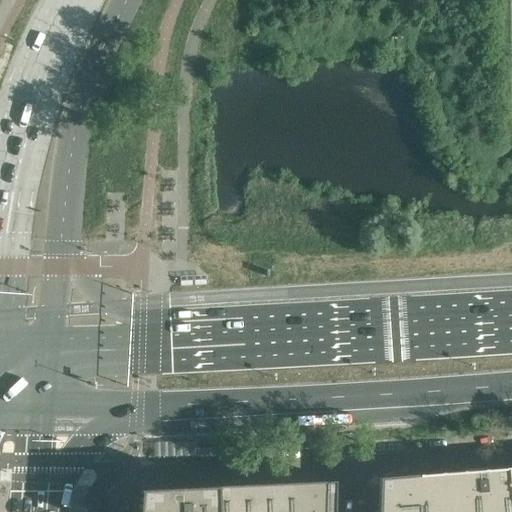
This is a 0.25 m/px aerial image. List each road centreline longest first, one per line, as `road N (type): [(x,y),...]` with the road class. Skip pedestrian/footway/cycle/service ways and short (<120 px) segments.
road 1 (primary): [(136,406),(511,383)]
road 2 (primary): [(511,314),(171,335)]
road 3 (secondary): [(57,267),(72,145),(122,0)]
road 4 (residential): [(360,464),(151,471),(120,489),(115,511)]
road 5 (secondary): [(67,0),(23,104),(0,190)]
road 6 (residential): [(511,452),(360,464)]
road 7 (primary): [(48,511),(86,450),(136,406)]
road 8 (primary): [(171,335),(57,267)]
road 9 (primary): [(171,335),(48,341)]
